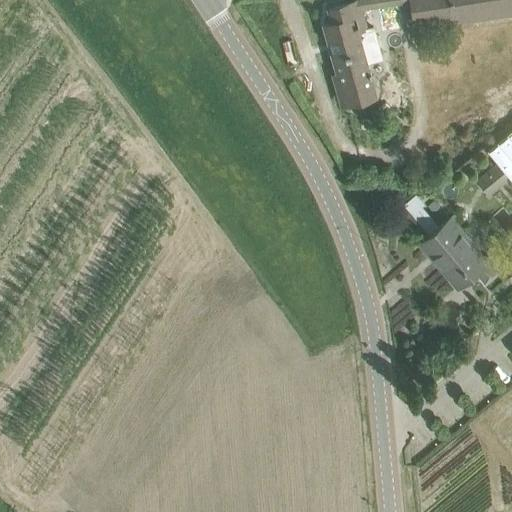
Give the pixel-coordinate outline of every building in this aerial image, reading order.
[(332,22),(324,24),(338,73),(338,76),(346,73),(353,95),(372,90),(373,90),(372,86),(366,67),(365,62),(375,59),(379,52),(374,35),(366,30),(368,29),(362,10),(359,0),(357,0),(328,8),(332,22)] [(511,0),(408,0),(409,3),(413,27),(455,20),(456,25),(511,16),(511,0)] [(511,130),(488,151),(511,180),(511,130)] [(485,194),(508,179),(499,167),(477,182),(485,194)] [(501,271),(490,257),(484,262),(465,239),(468,237),(450,216),(419,243),(457,288),(474,273),(484,285),(501,271)]
